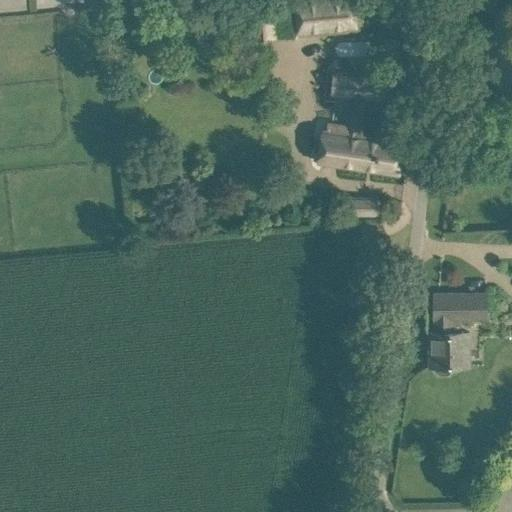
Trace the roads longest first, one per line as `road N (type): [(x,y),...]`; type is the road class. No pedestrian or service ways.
road 1 (unclassified): [(373,511),(449,0)]
road 2 (unknown): [(422,180),(307,165),(282,151),(274,119),(280,31)]
